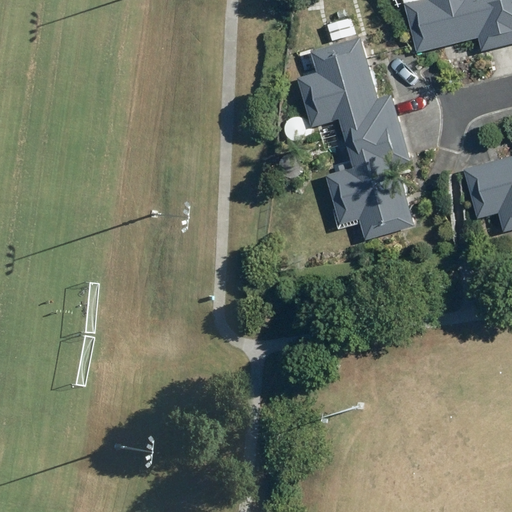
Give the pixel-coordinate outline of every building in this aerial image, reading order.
[(511,0),(407,0),(422,54),(483,37),(487,53),(511,46),(511,0)] [(351,19),(331,25),(336,42),(357,35),(351,19)] [(322,73),(303,78),(317,128),(346,119),(349,132),(402,116),(399,105),(396,95),(383,99),(365,37),(316,51),(322,73)] [(360,169),(331,178),(345,225),(365,219),(371,241),(419,226),(402,165),(415,161),(405,128),(402,116),(349,132),(360,169)] [(291,137),(294,140),(298,142),(302,142),(306,141),(310,139),(312,135),(313,132),(313,127),(312,124),(309,120),(306,118),(302,118),(298,118),(294,120),(291,123),(290,126),(289,130),(290,134),(291,137)] [(511,153),(469,165),(482,215),(502,209),(507,228),(511,226),(511,153)] [(285,175),(288,178),(292,179),(296,180),(300,179),(303,176),(306,173),(307,169),(307,165),(306,161),(303,158),(299,156),(295,155),(291,156),(288,158),(285,160),(283,164),(283,167),(283,171),(285,175)]
